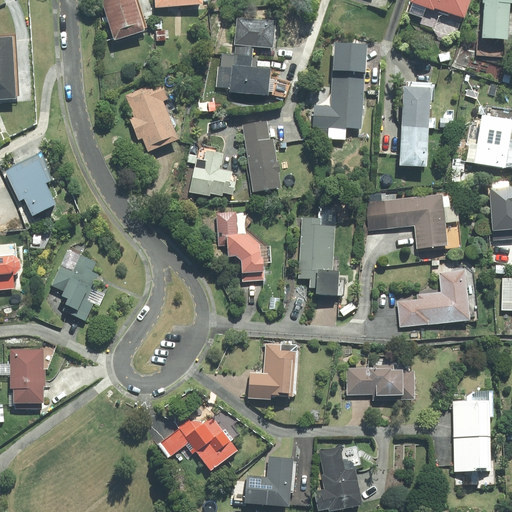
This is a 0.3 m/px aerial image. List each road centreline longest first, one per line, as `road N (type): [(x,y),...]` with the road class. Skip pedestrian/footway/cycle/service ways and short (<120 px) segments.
road 1 (residential): [(157,249),(197,291),(202,319),(164,377),(146,385),(128,377),(122,355),(155,306),(158,268)]
road 2 (residential): [(157,249),(114,198),(83,137),(67,0)]
